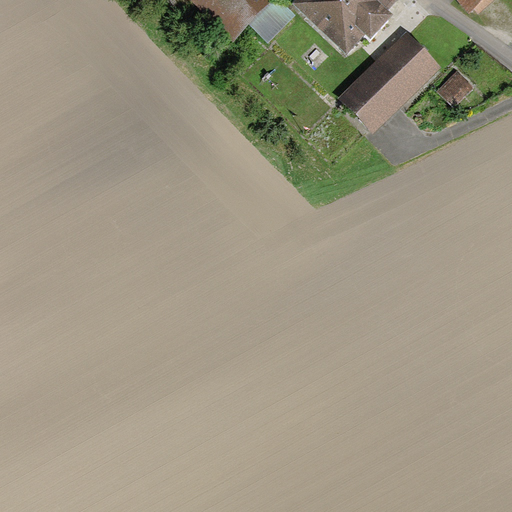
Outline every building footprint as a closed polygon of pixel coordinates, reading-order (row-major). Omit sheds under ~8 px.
[(176,0),(229,50),(277,0),(176,0)] [(390,0),(307,0),(289,20),(340,66),(396,4),(390,0)] [(457,0),(468,13),(483,0),(457,0)] [(405,41),(333,109),(364,142),(436,74),(405,41)] [(454,81),(436,97),(450,113),(468,97),(454,81)]
